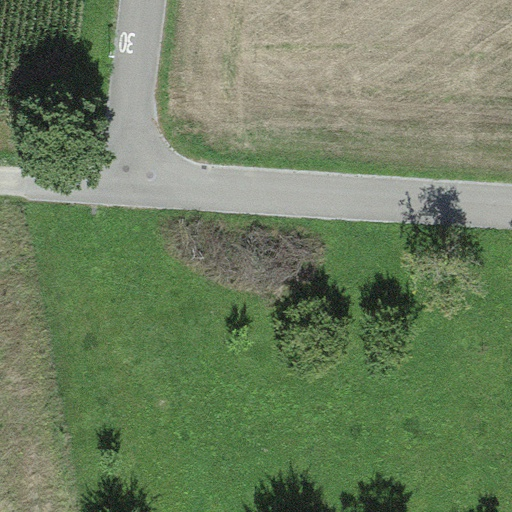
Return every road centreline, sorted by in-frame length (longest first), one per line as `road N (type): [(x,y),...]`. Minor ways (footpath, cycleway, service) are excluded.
road 1 (residential): [(511,213),(134,190)]
road 2 (residential): [(153,0),(134,190)]
road 3 (track): [(134,190),(0,183)]
